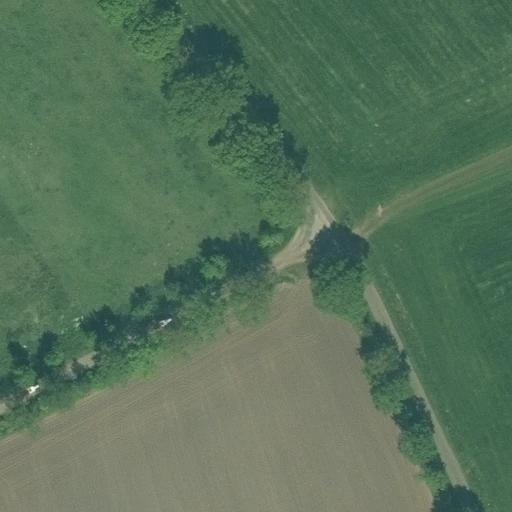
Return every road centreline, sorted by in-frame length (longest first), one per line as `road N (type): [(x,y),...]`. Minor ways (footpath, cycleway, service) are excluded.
road 1 (unclassified): [(330,228),(0,416)]
road 2 (unclassified): [(473,511),(386,324),(330,228)]
road 3 (unclassified): [(330,228),(148,0)]
